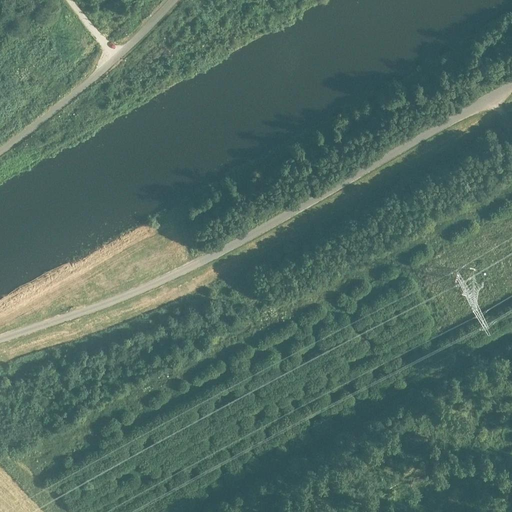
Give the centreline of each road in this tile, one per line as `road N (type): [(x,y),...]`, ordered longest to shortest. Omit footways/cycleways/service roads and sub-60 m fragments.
road 1 (tertiary): [(0,338),(188,267),(511,85)]
road 2 (unclassified): [(0,154),(177,0)]
